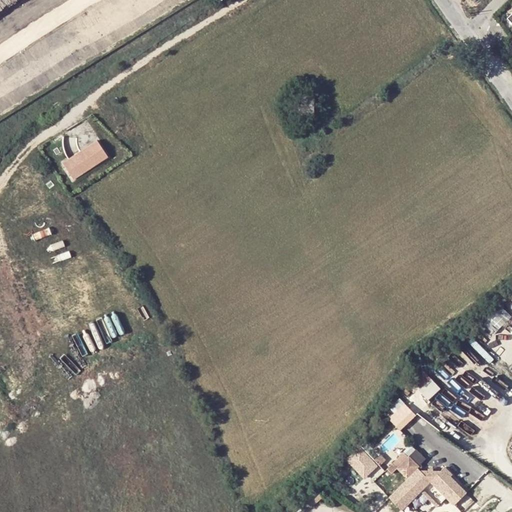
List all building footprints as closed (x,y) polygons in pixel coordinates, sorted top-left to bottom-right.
[(298,110),(312,111),(314,89),(306,89),(306,84),(300,84),(298,110)] [(97,141),(63,163),(74,179),(108,156),(97,141)] [(413,380),(431,398),(442,387),(424,369),(413,380)] [(401,397),(391,407),(396,412),(390,418),(401,430),(418,413),(401,397)] [(410,453),(421,463),(426,457),(416,447),(410,453)] [(417,467),(403,455),(388,470),(392,474),(396,470),(406,479),(417,467)] [(380,456),(375,462),(380,467),(385,461),(380,456)]
